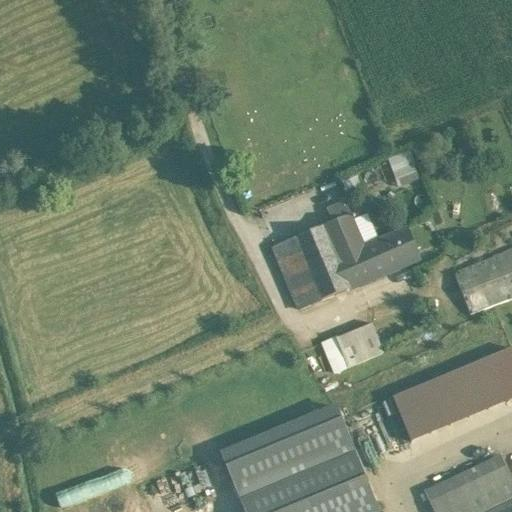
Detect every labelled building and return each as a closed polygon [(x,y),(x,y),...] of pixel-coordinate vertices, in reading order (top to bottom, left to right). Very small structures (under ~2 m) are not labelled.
[(344,204),(327,212),(332,223),(350,216),(344,204)] [(332,223),(274,248),(299,311),(372,281),(358,249),(363,248),(350,216),(332,223)] [(363,248),(358,249),(372,281),(420,261),(407,229),(363,248)] [(511,250),(453,274),(470,317),(511,299),(511,250)] [(371,324),(335,339),(347,369),(383,354),(371,324)] [(335,339),(323,344),(335,374),(347,369),(335,339)] [(401,439),(511,399),(511,360),(508,350),(385,393),(401,439)] [(432,511),(511,511),(511,480),(506,468),(429,504),(432,511)]
